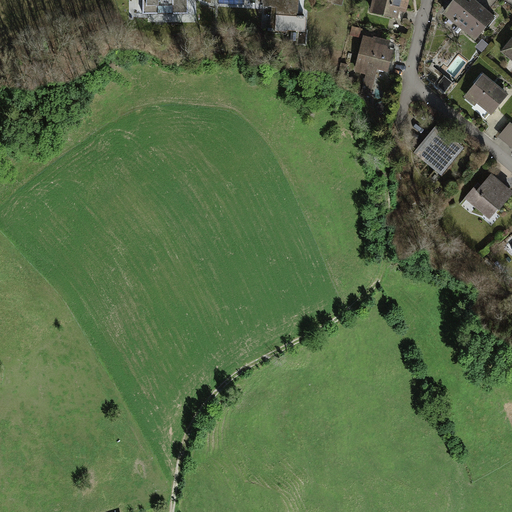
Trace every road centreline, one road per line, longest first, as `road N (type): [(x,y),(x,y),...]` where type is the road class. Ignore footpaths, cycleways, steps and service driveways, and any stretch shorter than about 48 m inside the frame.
road 1 (track): [(170,511),(187,425),(224,382),(333,324),(378,279),(388,159),(400,115)]
road 2 (residential): [(511,166),(407,80)]
